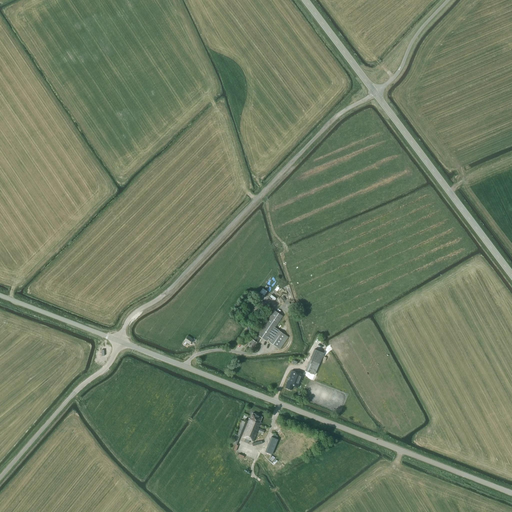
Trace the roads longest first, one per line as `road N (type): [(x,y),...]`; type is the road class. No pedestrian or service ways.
road 1 (unclassified): [(511,493),(119,341)]
road 2 (unclassified): [(119,341),(135,311),(162,295),(319,132),(375,93)]
road 3 (secondary): [(511,275),(375,93)]
road 4 (unclassified): [(0,479),(82,385),(104,371),(119,341)]
road 5 (unclassified): [(119,341),(0,294)]
road 6 (unclassified): [(375,93),(451,0)]
